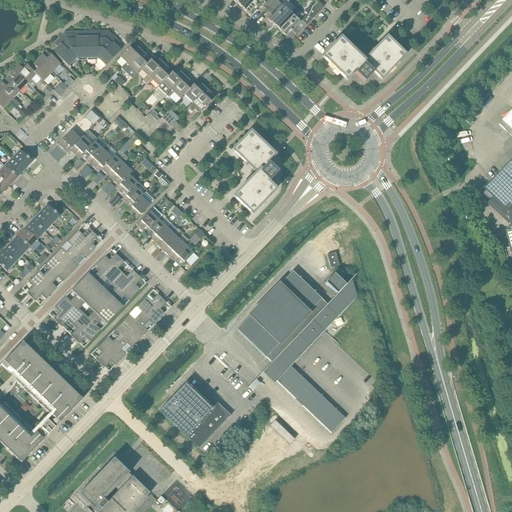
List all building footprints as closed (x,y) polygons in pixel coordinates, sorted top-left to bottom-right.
[(232,0),(242,8),(249,0),(232,0)] [(249,0),(242,8),(251,18),(262,6),(267,11),(276,0),(249,0)] [(267,19),(276,28),(290,13),(276,0),(267,11),(271,15),(267,19)] [(307,14),(301,20),(306,25),(323,7),(317,1),(313,6),(311,4),(306,9),(304,11),(307,14)] [(296,35),(306,25),(301,20),(299,22),(290,13),(276,28),(286,37),(291,31),(296,35)] [(97,61),(104,68),(120,51),(116,46),(119,42),(108,31),(92,32),(92,37),(86,37),(87,61),(97,61)] [(77,61),(87,61),(86,37),(80,37),(80,32),(64,32),(53,44),(57,48),(53,52),(70,68),(77,61)] [(361,59),(355,54),(354,54),(353,54),(352,54),(351,52),(352,51),(352,50),(340,39),(322,57),(346,80),(355,71),(356,73),(355,74),(364,82),(372,73),(371,72),(372,71),(381,80),(404,55),(386,38),(374,50),(376,52),(374,53),(374,54),(373,54),(372,54),(372,53),(371,53),(366,59),(365,58),(361,58),(361,59)] [(141,52),(133,43),(120,57),(126,63),(121,68),(123,71),(141,52)] [(38,60),(51,73),(57,78),(59,75),(54,70),(60,64),(46,51),(38,60)] [(141,52),(123,71),(132,79),(141,70),(150,60),(141,52)] [(142,81),(145,83),(163,64),(154,56),(150,60),(141,70),(147,76),(142,81)] [(43,82),(51,73),(38,60),(29,68),(22,61),(43,82)] [(22,61),(14,70),(33,88),(35,86),(36,84),(31,79),(36,75),(43,82),(22,61)] [(163,64),(145,83),(147,86),(152,80),(158,86),(176,68),(175,68),(171,72),(163,64)] [(158,86),(159,86),(158,88),(166,96),(184,77),(176,68),(158,86)] [(14,70),(6,79),(19,92),(25,86),(30,91),(33,88),(14,70)] [(118,77),(114,81),(121,88),(125,84),(125,83),(118,77)] [(184,77),(166,96),(169,98),(174,93),(180,99),(197,81),(193,85),(184,77)] [(6,79),(0,84),(0,90),(18,107),(20,104),(13,98),(19,92),(6,79)] [(73,83),(69,79),(64,84),(68,88),(73,83)] [(206,89),(197,81),(180,99),(184,95),(192,103),(206,89)] [(67,89),(61,83),(53,92),(59,97),(67,89)] [(187,108),(190,111),(192,113),(195,110),(199,114),(214,98),(206,89),(192,103),(187,108)] [(0,90),(0,107),(2,109),(8,103),(19,113),(18,114),(24,119),(27,116),(20,109),(0,90)] [(142,105),(137,110),(142,114),(146,109),(142,105)] [(153,119),(157,115),(152,111),(149,115),(153,119)] [(166,113),(161,118),(170,126),(175,121),(166,113)] [(485,189),(482,193),(489,201),(487,203),(510,225),(505,230),(509,246),(511,255),(511,262),(510,263),(511,269),(511,271),(511,113),(500,126),(503,128),(511,136),(511,159),(493,179),(484,188),(485,189)] [(122,130),(126,126),(117,117),(113,122),(122,130)] [(178,135),(183,130),(175,121),(170,127),(178,135)] [(58,145),(67,153),(80,139),(74,133),(79,128),(76,126),(58,145)] [(80,139),(67,153),(70,150),(78,159),(91,145),(96,139),(88,131),(84,134),(80,139)] [(253,176),(233,197),(251,214),(275,190),(266,181),(267,180),(268,181),(276,173),(268,165),(267,166),(265,164),(274,155),(250,132),(232,150),(253,170),(253,171),(253,175),(253,176)] [(81,156),(90,164),(103,150),(102,150),(96,144),(101,139),(99,136),(96,139),(91,145),(78,159),(81,156)] [(101,170),(109,178),(123,164),(128,159),(123,154),(134,142),(130,138),(111,158),(98,172),(101,170)] [(108,145),(102,150),(103,150),(90,164),(98,172),(111,158),(105,153),(110,147),(108,145)] [(12,158),(24,170),(32,162),(20,150),(12,158)] [(24,170),(12,158),(4,166),(17,178),(24,170)] [(0,162),(0,176),(9,186),(17,178),(4,166),(0,162)] [(115,189),(129,175),(137,167),(134,165),(129,170),(123,164),(109,178),(118,186),(115,189)] [(121,200),(134,186),(135,187),(138,183),(143,178),(140,176),(135,181),(129,175),(115,189),(124,197),(121,200)] [(167,179),(162,175),(157,181),(162,185),(167,179)] [(9,186),(0,176),(0,191),(2,193),(9,186)] [(135,187),(134,186),(121,200),(125,204),(130,208),(127,211),(140,198),(141,198),(147,191),(138,183),(135,187)] [(140,198),(127,211),(127,212),(131,215),(136,220),(149,206),(141,198),(140,198)] [(66,209),(59,203),(55,208),(61,214),(66,209)] [(39,213),(52,225),(59,217),(47,205),(39,213)] [(156,218),(149,212),(136,225),(145,234),(163,215),(161,213),(156,218)] [(32,220),(44,232),(52,225),(39,213),(32,220)] [(166,217),(163,215),(145,234),(153,242),(167,229),(161,223),(166,217)] [(24,228),(37,240),(44,232),(32,220),(24,228)] [(24,228),(17,236),(29,248),(33,252),(41,244),(37,240),(24,228)] [(62,265),(93,233),(88,228),(82,235),(78,231),(67,242),(71,246),(65,252),(61,248),(53,256),(62,265)] [(167,229),(153,242),(162,251),(181,232),(178,229),(173,235),(167,229)] [(204,235),(199,230),(190,239),(195,245),(204,235)] [(183,234),(181,232),(162,251),(171,259),(184,245),(178,239),(183,234)] [(85,259),(96,248),(91,244),(97,237),(93,233),(62,265),(71,274),(79,265),(74,261),(80,255),(85,259)] [(9,244),(22,256),(29,248),(17,236),(9,244)] [(2,252),(14,264),(22,256),(9,244),(2,252)] [(180,267),(186,261),(191,266),(198,259),(184,245),(171,259),(180,267)] [(0,253),(0,265),(3,269),(6,272),(14,264),(2,252),(0,253)] [(326,255),(330,269),(339,266),(335,253),(326,255)] [(88,291),(119,258),(115,254),(109,260),(104,256),(93,267),(98,272),(92,278),(87,274),(79,282),(88,291)] [(30,298),(62,265),(53,256),(45,265),(49,269),(43,276),(39,271),(28,282),(32,287),(26,293),(30,298)] [(111,284),(122,273),(118,269),(124,263),(119,258),(88,291),(97,299),(105,290),(100,286),(106,280),(111,284)] [(62,282),(71,274),(62,265),(30,298),(35,302),(41,295),(46,300),(57,288),(52,284),(58,278),(62,282)] [(106,307),(137,275),(132,270),(126,277),(122,273),(111,284),(115,289),(110,295),(105,290),(97,299),(106,307)] [(355,299),(356,297),(354,288),(351,280),(357,274),(357,273),(354,276),(345,285),(337,294),(327,305),(321,299),(315,293),(310,288),(312,287),(305,281),(304,282),(292,271),(237,330),(266,357),(271,363),(262,372),(274,383),(276,381),(331,434),(345,419),(290,367),(355,299)] [(345,285),(334,274),(325,283),(337,294),(345,285)] [(129,301),(139,290),(135,286),(141,279),(137,275),(106,307),(115,316),(123,307),(118,303),(124,297),(129,301)] [(57,323),(88,291),(79,282),(71,290),(76,295),(70,301),(65,297),(54,308),(59,312),(53,319),(57,323)] [(89,307),(97,299),(88,291),(57,323),(61,327),(67,321),(72,325),(83,314),(78,309),(84,303),(89,307)] [(130,331),(162,299),(157,294),(151,301),(146,297),(136,308),(140,312),(134,319),(130,314),(121,323),(130,331)] [(92,322),(106,307),(97,299),(89,307),(93,312),(87,318),(83,314),(72,325),(76,329),(70,336),(75,340),(92,322)] [(150,311),(131,331),(139,340),(148,331),(143,327),(149,321),(153,325),(159,320),(164,314),(160,309),(166,303),(162,299),(150,311)] [(92,322),(75,340),(79,344),(85,337),(90,342),(95,336),(101,331),(96,326),(102,320),(107,324),(115,316),(106,307),(92,322)] [(99,364),(130,331),(121,323),(113,331),(118,335),(112,342),(107,337),(97,349),(101,353),(95,359),(99,364)] [(111,351),(99,364),(104,368),(110,361),(114,366),(120,360),(125,354),(131,348),(139,340),(131,331),(111,351)] [(0,444),(20,464),(82,400),(22,343),(0,365),(0,444)] [(159,411),(199,449),(230,416),(204,390),(198,397),(185,384),(159,411)] [(294,440),(274,421),(270,426),(269,426),(289,445),(294,440)] [(113,459),(78,495),(96,511),(131,511),(149,494),(113,459)] [(175,511),(187,511),(190,510),(180,502),(173,510),(175,511)]
